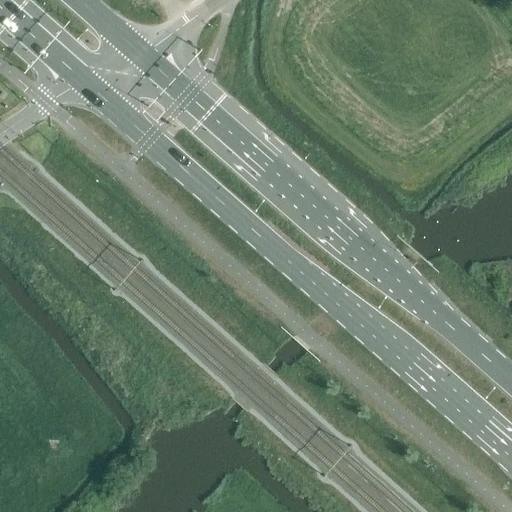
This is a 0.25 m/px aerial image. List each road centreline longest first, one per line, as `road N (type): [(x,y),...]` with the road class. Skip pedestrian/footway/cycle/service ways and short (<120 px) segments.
road 1 (primary): [(84,81),(511,455)]
road 2 (primary): [(511,381),(135,50)]
